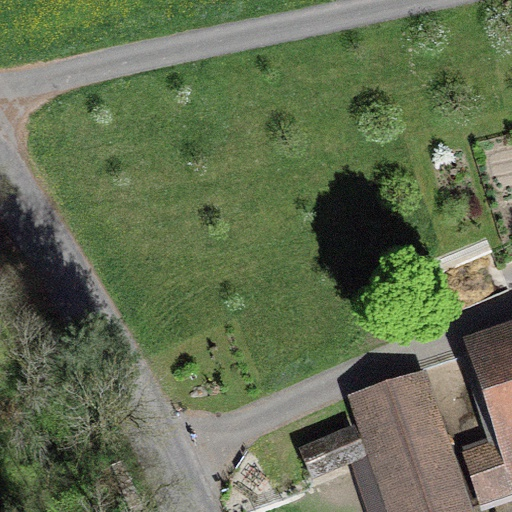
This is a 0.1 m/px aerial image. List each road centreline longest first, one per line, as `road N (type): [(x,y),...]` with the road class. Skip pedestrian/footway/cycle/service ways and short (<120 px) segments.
road 1 (track): [(0,93),(417,0)]
road 2 (unclassified): [(0,181),(59,270),(161,462),(179,511)]
